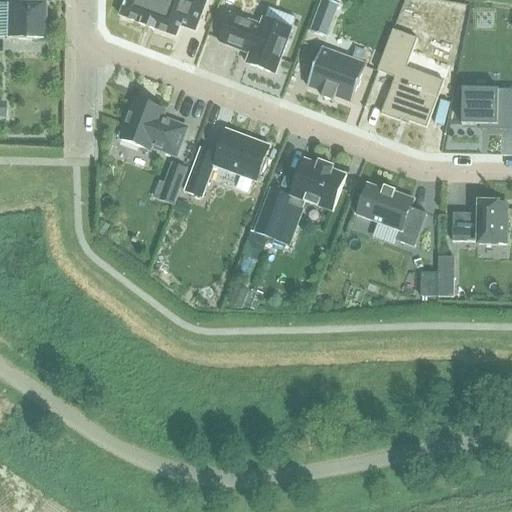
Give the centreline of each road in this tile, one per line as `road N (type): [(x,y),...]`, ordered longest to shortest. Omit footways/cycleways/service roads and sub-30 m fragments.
road 1 (residential): [(511,440),(251,481),(185,474),(116,448),(0,367)]
road 2 (residential): [(511,172),(414,169),(76,46)]
